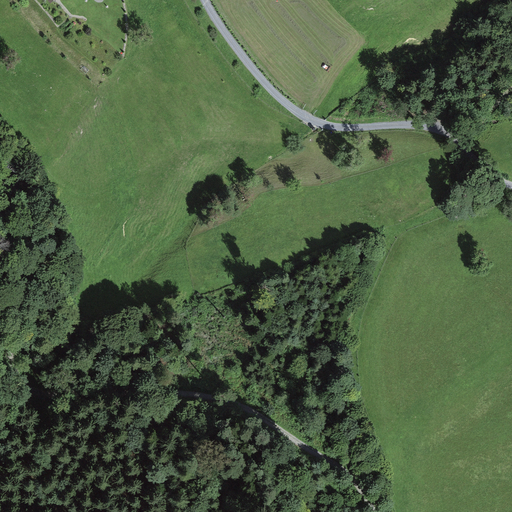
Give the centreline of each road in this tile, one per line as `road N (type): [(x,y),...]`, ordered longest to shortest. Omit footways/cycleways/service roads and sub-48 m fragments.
road 1 (track): [(0,175),(24,217),(10,345),(24,385),(52,395),(166,392),(229,401),(352,476),(377,511)]
road 2 (track): [(498,180),(392,232),(353,321),(356,403),(390,511)]
